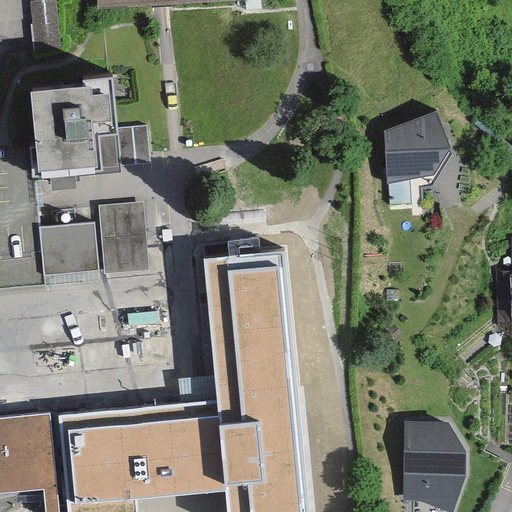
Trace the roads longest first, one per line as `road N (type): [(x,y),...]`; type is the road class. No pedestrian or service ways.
road 1 (residential): [(0,385),(188,367),(189,288)]
road 2 (residential): [(189,288),(0,307)]
